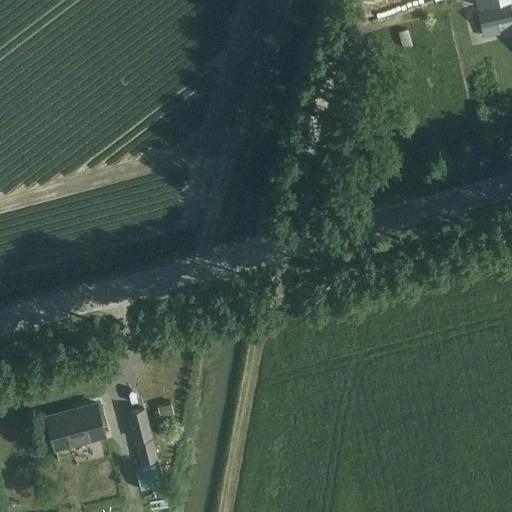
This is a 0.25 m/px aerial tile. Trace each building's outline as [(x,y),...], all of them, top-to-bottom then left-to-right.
[(511,15),(510,7),(478,13),(480,27),(511,20),(511,15)] [(154,429),(170,425),(163,396),(147,400),(154,429)] [(54,447),(104,434),(96,403),(45,416),(54,447)] [(143,407),(127,411),(135,439),(150,435),(143,407)] [(160,453),(176,449),(171,428),(155,432),(160,453)] [(156,458),(151,439),(136,443),(141,462),(156,458)]
